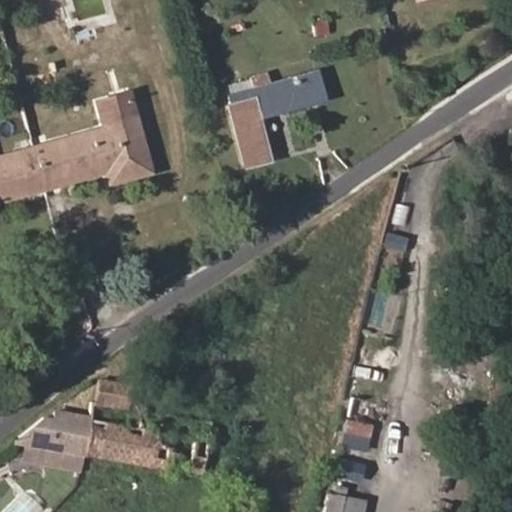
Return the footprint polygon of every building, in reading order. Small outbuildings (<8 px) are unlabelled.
[(386,15),(380,17),(383,29),(390,27),(386,15)] [(321,100),(314,73),(229,96),(232,105),(228,106),(244,166),(267,161),(257,118),(321,100)] [(99,129),(133,120),(127,96),(93,105),(99,129)] [(34,147),(45,188),(106,172),(121,168),(125,180),(149,174),(133,120),(99,129),(34,147)] [(0,200),(45,188),(34,147),(0,156),(0,200)] [(110,184),(125,180),(121,168),(106,172),(110,184)] [(380,252),(414,261),(419,241),(385,232),(380,252)] [(408,291),(410,279),(382,274),(380,286),(408,291)] [(89,417),(82,454),(200,476),(211,422),(163,414),(159,434),(123,427),(126,407),(130,384),(96,379),(89,417)] [(159,434),(163,414),(126,407),(123,427),(159,434)] [(50,449),(82,454),(89,417),(55,411),(54,417),(45,417),(12,442),(25,444),(50,449)] [(50,449),(25,444),(22,459),(47,463),(50,449)] [(47,463),(80,469),(82,454),(50,449),(47,463)] [(329,477),(346,481),(352,459),(335,455),(329,477)] [(320,511),(337,511),(341,496),(325,493),(320,511)] [(358,511),(361,501),(341,496),(337,511),(358,511)]
